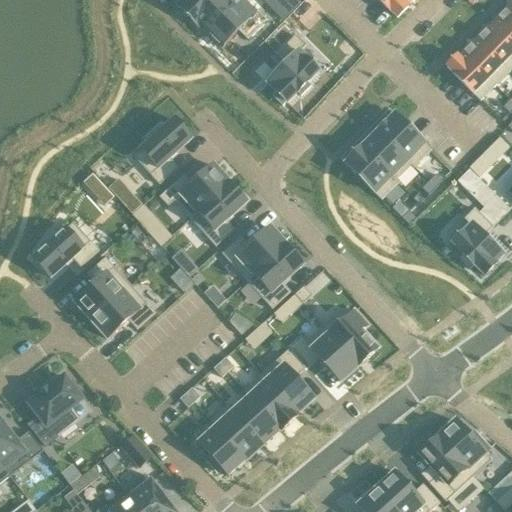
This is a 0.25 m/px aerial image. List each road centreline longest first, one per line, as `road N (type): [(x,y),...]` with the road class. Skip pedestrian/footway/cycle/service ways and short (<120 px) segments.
road 1 (residential): [(263,184),(433,376)]
road 2 (residential): [(438,0),(263,184)]
road 3 (residential): [(66,333),(228,511)]
road 4 (residential): [(270,511),(433,376)]
